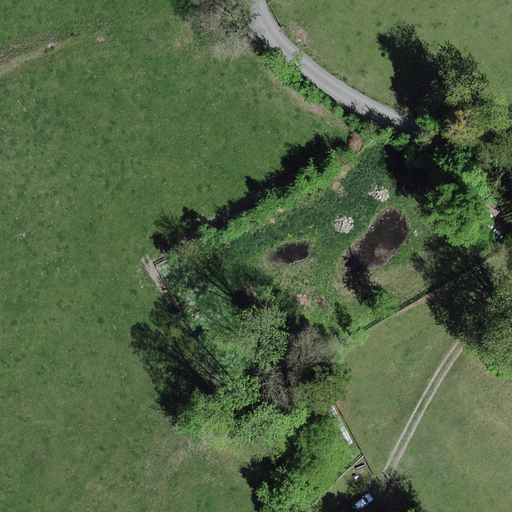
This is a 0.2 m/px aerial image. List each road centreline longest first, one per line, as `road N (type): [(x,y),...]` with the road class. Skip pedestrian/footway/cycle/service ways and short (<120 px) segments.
road 1 (residential): [(253,0),(270,36),(340,94),(511,173)]
road 2 (track): [(511,285),(446,366),(367,511)]
